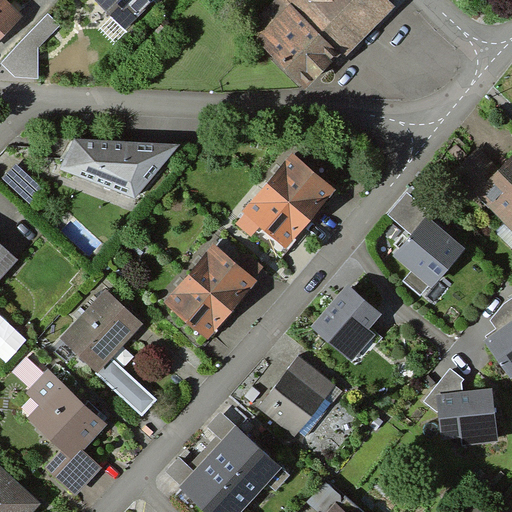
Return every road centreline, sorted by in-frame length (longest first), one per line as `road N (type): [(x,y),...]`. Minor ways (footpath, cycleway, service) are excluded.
road 1 (residential): [(430,118),(95,511)]
road 2 (residential): [(32,95),(430,118)]
